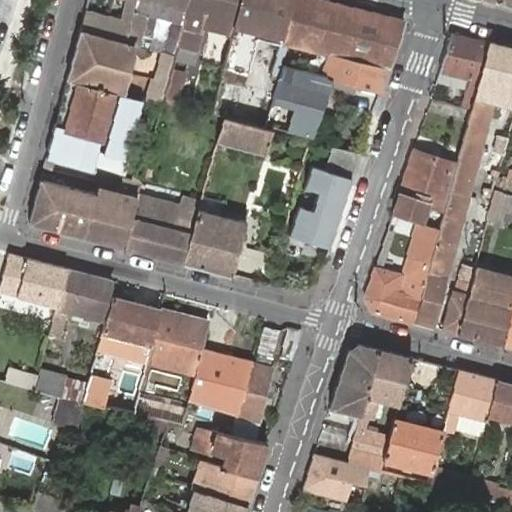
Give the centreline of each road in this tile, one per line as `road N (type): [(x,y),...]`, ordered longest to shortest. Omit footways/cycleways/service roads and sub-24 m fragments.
road 1 (residential): [(332,322),(4,235)]
road 2 (residential): [(433,5),(332,322)]
road 3 (residential): [(69,0),(4,235)]
road 4 (residential): [(332,322),(270,511)]
road 5 (residential): [(511,368),(332,322)]
